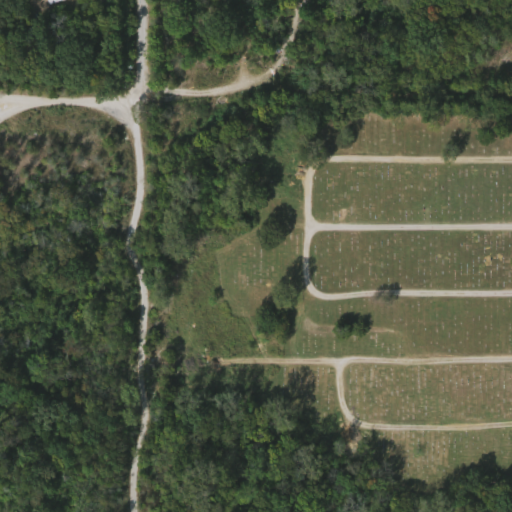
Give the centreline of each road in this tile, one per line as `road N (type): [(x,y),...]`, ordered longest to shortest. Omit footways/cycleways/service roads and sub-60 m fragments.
road 1 (track): [(127,97),(138,165),(126,247),(137,267),(134,511)]
road 2 (residential): [(133,0),(127,97),(0,102)]
